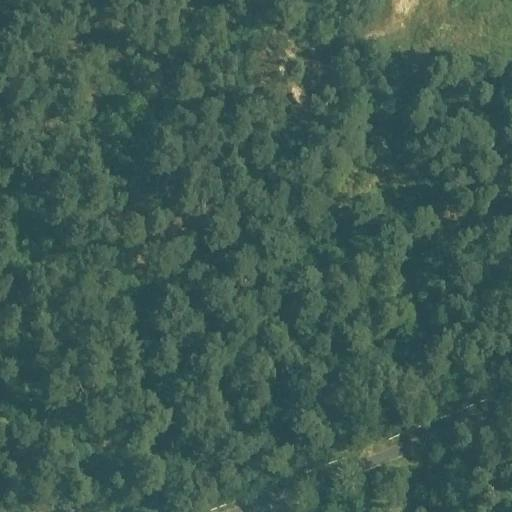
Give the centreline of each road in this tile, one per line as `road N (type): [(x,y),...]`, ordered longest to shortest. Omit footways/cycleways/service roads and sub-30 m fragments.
road 1 (track): [(414,235),(304,238),(179,210),(89,121),(76,0)]
road 2 (track): [(511,150),(414,235),(360,448)]
road 3 (unclassified): [(511,388),(226,511)]
road 4 (track): [(0,419),(14,421),(100,384),(142,320),(164,233),(179,210)]
